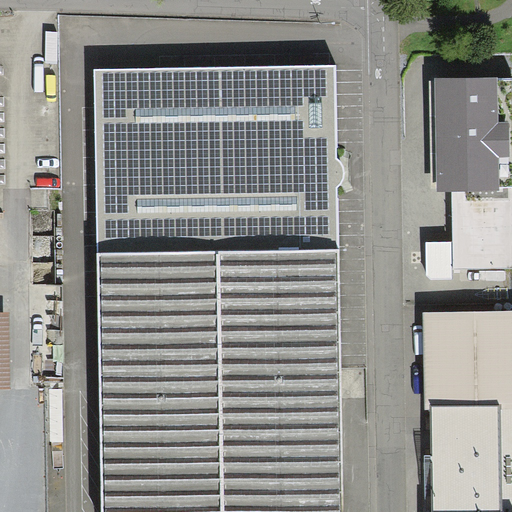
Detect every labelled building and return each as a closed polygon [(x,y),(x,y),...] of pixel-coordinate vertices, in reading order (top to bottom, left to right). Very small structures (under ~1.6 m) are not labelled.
[(341,511),(335,65),(99,68),(105,511),(341,511)] [(508,187),(511,186),(511,78),(435,80),(436,192),(453,192),(468,192),(468,198),(508,197),(508,187)] [(453,269),(511,268),(511,186),(508,187),(508,197),(468,198),(468,192),(453,192),(453,269)] [(490,283),(511,283),(511,271),(491,270),(490,283)] [(435,511),(511,511),(511,310),(426,311),(426,408),(435,408),(435,511)] [(0,386),(9,386),(7,313),(0,312),(0,386)]
